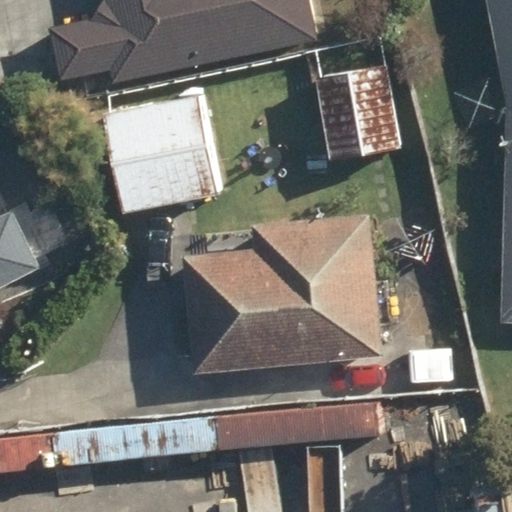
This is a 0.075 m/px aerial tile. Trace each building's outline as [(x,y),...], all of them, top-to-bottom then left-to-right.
[(122,60),(125,74),(328,30),(321,0),(112,0),(104,10),(65,19),(76,70),(122,60)] [(511,0),(497,0),(511,64),(511,0)] [(313,78),(328,163),(401,151),(386,66),(313,78)] [(195,88),(106,103),(121,196),(211,182),(195,88)] [(0,342),(1,342),(0,341),(0,289),(42,268),(12,209),(0,215),(0,342)] [(214,371),(219,417),(393,401),(388,347),(383,347),(371,215),(252,225),(255,250),(184,257),(195,374),(214,371)] [(490,511),(473,395),(381,408),(396,511),(490,511)] [(0,511),(25,511),(15,427),(0,429),(0,511)]
